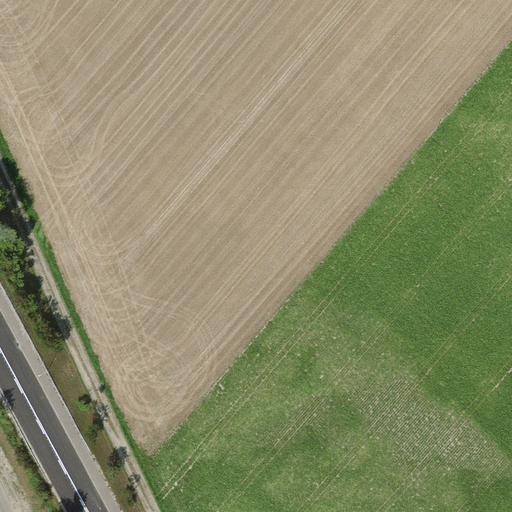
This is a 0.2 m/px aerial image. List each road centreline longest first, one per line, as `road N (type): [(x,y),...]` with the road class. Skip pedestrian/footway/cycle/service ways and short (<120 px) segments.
road 1 (track): [(154,511),(0,172)]
road 2 (tertiary): [(89,511),(0,344)]
